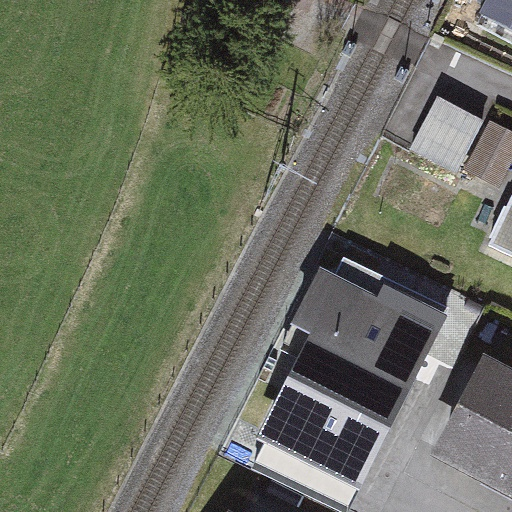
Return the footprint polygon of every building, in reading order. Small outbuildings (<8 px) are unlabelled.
[(511,0),(493,0),(482,23),(511,38),(511,0)] [(482,118),(438,96),(412,148),(456,170),(482,118)] [(511,165),(511,131),(491,120),(465,171),(500,189),(511,165)] [(511,191),(489,241),(511,251),(511,191)] [(437,326),(320,267),(295,318),(311,326),(257,433),(357,483),(437,326)] [(511,363),(482,349),(431,451),(511,490),(511,363)]
